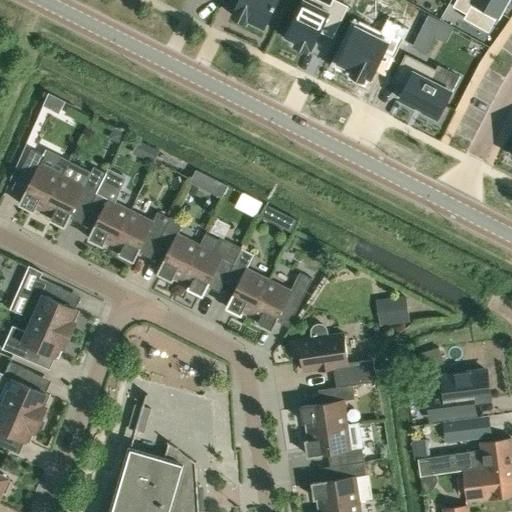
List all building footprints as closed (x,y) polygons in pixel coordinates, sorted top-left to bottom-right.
[(239,0),(232,15),(246,22),(247,19),(264,27),(276,0),(239,0)] [(319,0),(303,0),(286,37),(295,41),(293,45),(308,52),(309,48),(310,49),(319,31),(322,24),(336,31),(348,6),(335,0),(332,0),(330,5),(319,0)] [(456,0),(453,6),(466,14),(471,6),(495,19),(495,20),(505,0),(456,0)] [(359,20),(338,63),(352,70),(350,73),(364,80),(366,77),(370,78),(374,70),(383,52),(394,57),(408,28),(387,18),(381,31),(359,20)] [(419,31),(412,45),(426,52),(433,38),(419,31)] [(406,54),(393,79),(406,86),(400,98),(437,117),(451,91),(431,80),(436,70),(406,54)] [(57,111),(63,100),(48,92),(42,102),(57,111)] [(159,150),(149,145),(143,158),(153,163),(159,150)] [(43,211),(61,175),(39,164),(44,154),(31,148),(20,170),(33,176),(19,203),(33,210),(35,206),(43,211)] [(190,182),(199,187),(204,174),(196,170),(190,182)] [(61,175),(43,211),(51,215),(50,218),(64,225),(77,198),(89,205),(101,182),(88,176),(83,185),(61,175)] [(101,182),(89,205),(102,211),(88,237),(102,244),(104,241),(112,245),(130,209),(109,198),(113,189),(101,182)] [(241,191),(234,205),(254,214),(260,200),(241,191)] [(295,219),(266,205),(260,216),(289,231),(295,219)] [(152,220),(130,209),(112,245),(120,249),(119,252),(133,260),(146,233),(158,239),(172,213),(171,213),(169,217),(157,211),(152,220)] [(172,213),(158,239),(171,245),(157,272),(171,279),(173,276),(181,280),(199,244),(178,233),(184,219),(172,213)] [(202,294),(215,268),(227,274),(241,247),(220,237),(219,240),(205,233),(199,244),(181,280),(189,284),(188,287),(202,294)] [(241,247),(227,274),(240,280),(226,306),(240,313),(242,310),(250,314),(268,278),(247,267),(253,254),(241,247)] [(29,266),(10,308),(22,314),(31,318),(31,317),(70,334),(76,320),(75,319),(79,309),(75,307),(56,299),(62,286),(39,276),(41,271),(29,266)] [(268,278),(250,314),(258,318),(257,322),(271,329),(284,302),(297,308),(312,278),(299,271),(290,289),(268,278)] [(406,295),(386,298),(390,325),(409,322),(406,295)] [(12,324),(2,348),(30,360),(35,347),(55,356),(58,357),(63,347),(64,348),(70,334),(31,317),(31,318),(25,330),(12,324)] [(336,385),(352,383),(377,379),(373,357),(348,361),(343,331),(327,334),(326,330),(322,327),(318,326),(314,328),(311,332),(311,336),(298,338),(294,340),(291,343),(291,348),(293,352),(296,354),(301,354),(303,370),(317,368),(318,369),(333,367),(336,385)] [(411,351),(412,365),(441,362),(440,348),(411,351)] [(0,371),(0,399),(2,401),(41,418),(47,405),(46,404),(50,394),(28,384),(34,371),(11,360),(5,373),(0,371)] [(489,398),(486,369),(442,375),(444,392),(427,395),(430,418),(474,412),(472,400),(489,398)] [(352,383),(336,385),(336,386),(327,387),(329,401),(300,406),(302,421),(306,421),(307,430),(348,423),(344,399),(355,397),(352,383)] [(41,418),(2,401),(0,405),(0,443),(6,431),(29,441),(33,431),(35,432),(41,418)] [(150,408),(134,404),(127,427),(144,432),(150,408)] [(449,440),(468,438),(466,417),(446,420),(449,440)] [(348,423),(307,430),(309,439),(305,439),(308,455),(337,450),(339,464),(364,460),(362,446),(352,447),(348,423)] [(427,437),(413,438),(414,454),(428,453),(427,437)] [(467,457),(452,459),(451,453),(417,457),(420,476),(463,470),(463,471),(473,470),(473,464),(486,463),(488,469),(511,465),(511,447),(511,437),(481,441),(482,448),(466,450),(467,457)] [(130,447),(110,511),(198,511),(198,496),(196,461),(170,442),(165,457),(130,447)] [(364,460),(339,464),(341,477),(312,482),(314,497),(318,497),(319,506),(360,500),(356,475),(367,474),(364,460)] [(511,494),(511,465),(488,469),(486,463),(473,464),(473,470),(463,471),(467,500),(488,497),(488,498),(511,494)] [(0,495),(2,492),(6,493),(11,480),(7,478),(8,477),(0,473),(0,495)] [(361,511),(360,500),(319,506),(319,511),(361,511)]
